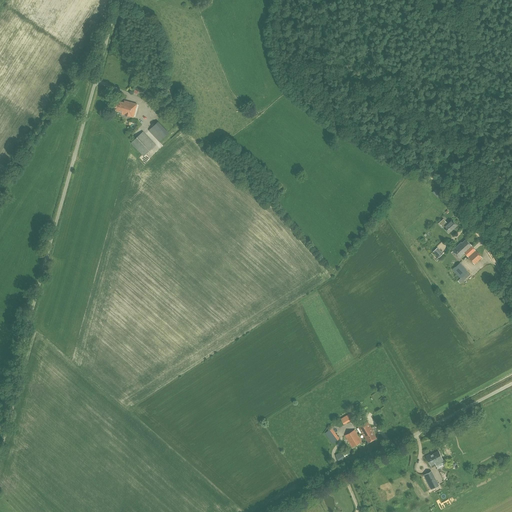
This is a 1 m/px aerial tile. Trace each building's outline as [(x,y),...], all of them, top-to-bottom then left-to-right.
[(162,90),(170,98),(176,93),(168,85),(162,90)] [(121,114),(133,117),(137,104),(124,100),(123,102),(117,100),(114,110),(122,112),(121,114)] [(148,130),(159,141),(169,132),(158,121),(148,130)] [(131,143),(143,156),(156,145),(143,131),(131,143)] [(432,192),(438,198),(442,193),(443,192),(441,189),(439,191),(436,188),(432,192)] [(443,227),(448,233),(457,225),(452,219),(443,227)] [(468,257),(474,264),(482,258),(476,250),(471,246),(472,245),(466,239),(462,243),(461,242),(452,250),(460,258),(465,253),(468,257)] [(433,251),(438,257),(443,253),(437,247),(433,251)] [(452,269),(460,278),(468,271),(460,262),(452,269)] [(344,424),(350,420),(347,415),(341,419),(344,424)] [(364,436),(368,443),(376,438),(372,431),(373,430),(367,421),(358,426),(364,436)] [(325,433),(332,444),(339,438),(332,428),(325,433)] [(345,435),(352,448),(362,442),(355,429),(345,435)] [(335,456),(339,460),(350,453),(348,449),(335,456)] [(427,456),(431,465),(435,463),(437,467),(444,463),(439,451),(431,455),(431,454),(427,456)] [(423,475),(431,489),(439,485),(431,471),(423,475)]
